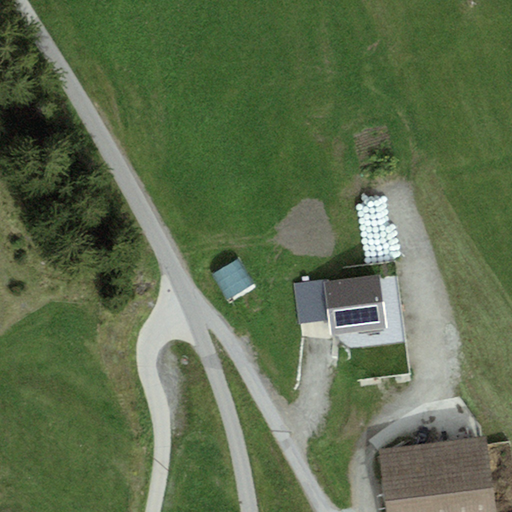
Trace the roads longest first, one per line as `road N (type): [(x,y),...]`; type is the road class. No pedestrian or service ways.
road 1 (unclassified): [(196,308),(29,0)]
road 2 (unclassified): [(196,308),(318,511)]
road 3 (track): [(196,308),(160,322),(148,351),(161,420),(150,511)]
road 4 (unclassified): [(253,511),(196,308)]
